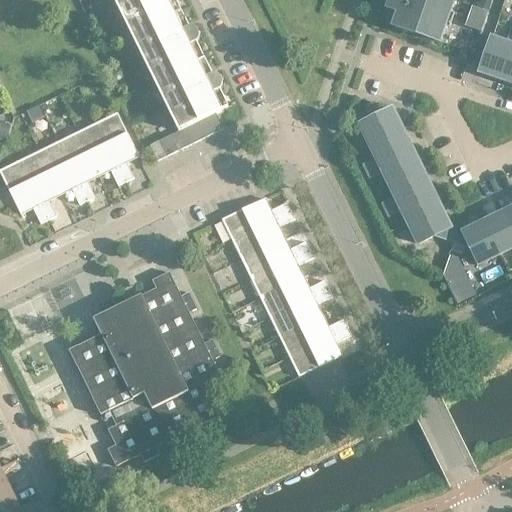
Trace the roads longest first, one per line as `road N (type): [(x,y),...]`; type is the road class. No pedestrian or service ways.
road 1 (residential): [(0,288),(297,142)]
road 2 (residential): [(409,361),(297,142)]
road 3 (residential): [(476,511),(409,361)]
road 4 (residential): [(228,0),(297,142)]
road 5 (residential): [(511,111),(372,72)]
road 6 (residential): [(56,511),(0,395)]
